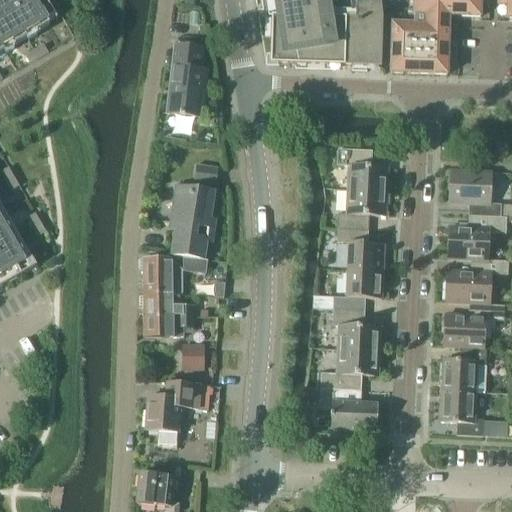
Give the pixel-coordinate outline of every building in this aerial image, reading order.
[(0,55),(25,41),(56,23),(42,0),(0,0),(0,288),(35,268),(30,259),(24,262),(12,241),(0,221),(0,55)] [(253,0),(257,19),(260,39),(265,67),(294,68),(294,71),(334,73),(334,70),(351,70),(351,73),(366,74),(366,71),(380,71),(382,21),(379,0),(253,0)] [(489,5),(489,0),(412,0),(412,12),(404,12),(403,26),(391,26),(389,75),(446,77),(448,18),(479,19),(480,5),(489,5)] [(511,0),(496,0),(497,5),(506,6),(506,20),(511,20),(511,0)] [(42,47),(32,53),(36,61),(46,55),(42,47)] [(198,119),(203,72),(197,71),(200,50),(174,47),(166,115),(198,119)] [(32,53),(24,57),(28,65),(36,61),(32,53)] [(345,193),(385,195),(386,170),(360,169),(361,153),(336,152),(335,168),(346,169),(345,193)] [(213,187),(215,171),(194,168),(192,184),(213,187)] [(0,176),(4,183),(12,179),(7,170),(0,173),(0,176)] [(451,174),(449,206),(473,207),(473,219),(499,220),(500,207),(487,207),(489,176),(451,174)] [(12,179),(4,183),(9,193),(17,188),(12,179)] [(202,262),(211,197),(176,192),(171,225),(174,225),(170,257),(182,259),(192,260),(202,262)] [(384,219),(385,195),(345,193),(344,217),(336,216),(336,232),(357,233),(358,218),(384,219)] [(33,216),(26,220),(31,230),(39,225),(33,216)] [(448,231),(446,264),(475,265),(487,265),(488,236),(504,237),(505,220),(499,220),(473,219),(472,232),(448,231)] [(39,225),(31,230),(36,238),(44,234),(39,225)] [(361,233),(357,233),(336,232),(335,245),(346,245),(345,274),(382,275),(383,247),(361,246),(361,233)] [(192,275),(192,260),(182,259),(183,273),(192,275)] [(170,261),(142,261),(142,295),(172,295),(172,297),(181,297),(181,272),(171,272),(171,263),(170,261)] [(446,274),(444,306),(473,307),(488,307),(489,278),(507,279),(507,266),(487,265),(475,265),(475,275),(446,274)] [(380,302),(382,275),(345,274),(344,300),(331,300),(331,312),(354,313),(358,313),(358,301),(380,302)] [(172,295),(142,295),(143,317),(172,316),(177,319),(192,318),(192,308),(172,308),(172,297),(172,295)] [(444,319),(442,351),(459,351),(481,352),(483,323),(502,324),(503,308),(488,307),(473,307),(472,320),(444,319)] [(353,329),(354,313),(331,312),(330,328),(336,329),(336,353),(378,355),(379,330),(353,329)] [(172,316),(143,317),(143,339),(182,339),(182,330),(192,330),(192,318),(177,319),(172,316)] [(182,348),(182,373),(205,373),(205,348),(182,348)] [(442,362),(440,394),(474,395),(483,396),(484,369),(485,352),(481,352),(459,351),(458,363),(442,362)] [(377,379),(378,355),(336,353),(334,377),(318,376),(317,392),(350,393),(350,378),(377,379)] [(146,399),(143,433),(176,435),(179,406),(195,408),(196,388),(165,385),(164,400),(146,399)] [(359,394),(350,393),(317,392),(316,413),(330,414),(330,420),(331,420),(330,432),(374,435),(375,407),(359,406),(359,394)] [(440,394),(439,425),(455,426),(454,439),(480,440),(481,426),(481,423),(472,423),(474,395),(440,394)] [(308,431),(310,414),(300,413),(299,431),(308,431)] [(481,426),(480,440),(489,440),(490,427),(481,426)] [(178,511),(179,503),(175,502),(177,479),(138,475),(136,504),(170,508),(170,511),(178,511)]
